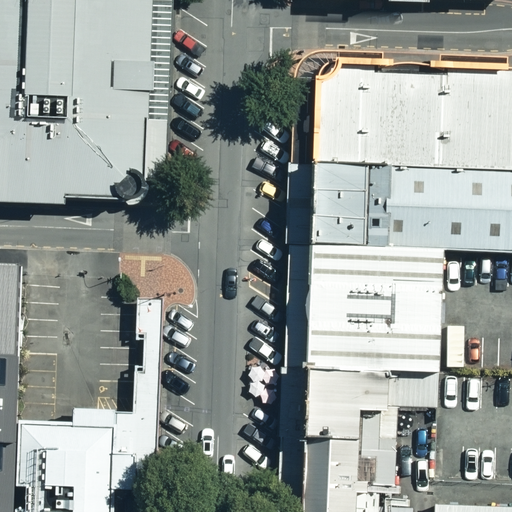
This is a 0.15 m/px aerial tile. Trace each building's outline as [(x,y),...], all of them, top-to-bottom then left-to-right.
[(0,0),(0,184),(141,189),(141,181),(149,0),(0,0)] [(149,0),(141,181),(164,182),(171,0),(149,0)] [(331,67),(506,73),(507,57),(439,55),(439,61),(429,61),(429,66),(423,64),(411,63),(400,63),(391,64),(391,59),(382,59),(382,53),(321,50),(315,51),(309,53),(305,56),(299,62),(296,68),(294,74),(293,82),(290,162),(312,163),(314,82),(331,67)] [(511,169),(511,73),(506,73),(331,67),(314,82),(312,163),(511,169)] [(309,244),(312,163),(290,162),(287,243),(309,244)] [(309,244),(443,249),(511,251),(511,169),(312,163),(309,244)] [(282,367),(304,368),(309,244),(287,243),(282,367)] [(443,249),(309,244),(304,368),(387,372),(439,374),(443,249)] [(0,272),(0,511),(10,511),(14,438),(14,424),(18,302),(19,276),(19,273),(0,272)] [(152,300),(136,300),(132,415),(128,511),(153,511),(162,301),(152,300)] [(299,511),(302,437),(304,368),(282,367),(277,511),(299,511)] [(357,407),(386,408),(387,372),(304,368),(302,437),(356,439),(357,407)] [(386,408),(397,408),(436,410),(439,374),(387,372),(386,408)] [(354,511),(411,511),(412,508),(394,507),(397,408),(386,408),(357,407),(356,439),(354,511)] [(70,426),(14,424),(14,438),(10,511),(128,511),(132,415),(116,414),(70,412),(70,426)] [(354,511),(356,439),(302,437),(299,511),(354,511)]
